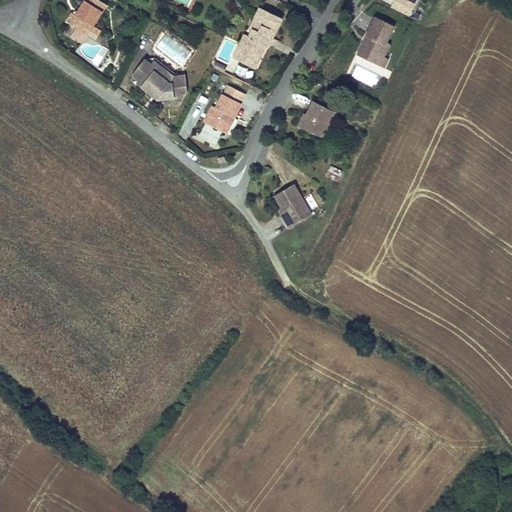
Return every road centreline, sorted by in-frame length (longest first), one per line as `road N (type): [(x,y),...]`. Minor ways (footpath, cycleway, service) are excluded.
road 1 (track): [(511,452),(455,385),(315,310),(274,258)]
road 2 (residential): [(10,30),(117,100),(226,189)]
road 3 (residential): [(226,189),(332,19)]
